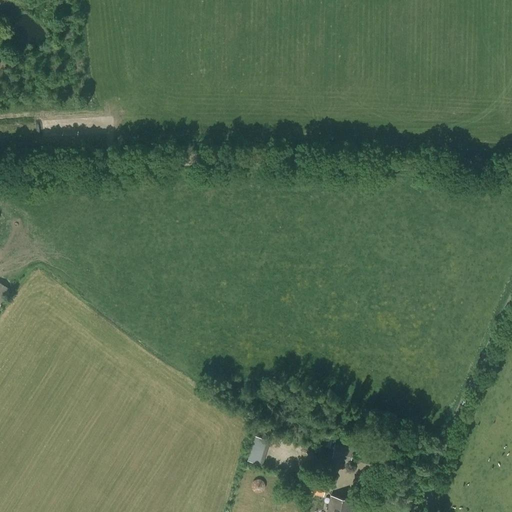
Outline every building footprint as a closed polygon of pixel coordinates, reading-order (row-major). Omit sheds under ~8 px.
[(0,304),(9,289),(0,282),(0,304)] [(261,464),(268,439),(255,435),(248,460),(261,464)] [(336,443),(333,459),(351,463),(355,447),(336,443)] [(323,497),(328,476),(307,470),(301,491),(323,497)] [(350,511),(353,500),(331,495),(327,511),(350,511)]
